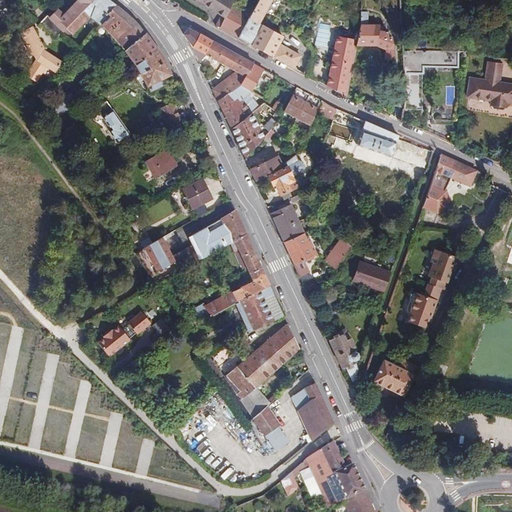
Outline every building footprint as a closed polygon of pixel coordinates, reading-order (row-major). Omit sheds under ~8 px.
[(56,40),(63,34),(70,26),(95,0),(76,0),(81,3),(67,18),(61,13),(53,21),(50,19),(42,27),(56,40)] [(99,10),(111,20),(120,11),(106,0),(95,0),(70,26),(77,33),(99,10)] [(194,0),(214,11),(220,0),(194,0)] [(226,19),(231,7),(234,1),(231,0),(220,0),(214,11),(219,14),(226,19)] [(254,47),(273,58),(285,38),(261,25),(274,0),(260,0),(247,24),(239,39),(254,47)] [(236,37),(239,39),(247,24),(244,22),(247,16),(231,7),(226,19),(221,29),(236,37)] [(137,66),(138,68),(158,53),(149,39),(133,21),(120,11),(111,20),(103,28),(137,66)] [(359,43),(358,46),(377,46),(386,50),(387,60),(396,60),(396,50),(395,49),(394,38),(391,38),(391,33),(381,33),(381,26),(369,26),(369,12),(362,12),(362,27),(360,37),(359,43)] [(187,31),(185,35),(200,60),(207,54),(239,71),(246,75),(252,62),(189,27),(187,31)] [(38,63),(44,54),(46,52),(33,29),(20,35),(33,59),(35,58),(38,63)] [(328,88),(347,99),(358,46),(359,43),(344,39),(342,47),(337,46),(328,88)] [(282,45),(275,59),(294,69),(301,56),(282,45)] [(404,102),(402,111),(420,112),(421,76),(454,77),(455,54),(402,51),(403,69),(403,73),(404,102)] [(158,53),(138,68),(149,88),(172,79),(164,61),(158,53)] [(38,63),(28,80),(38,87),(48,70),(56,75),(62,66),(44,54),(38,63)] [(263,68),(252,62),(246,75),(240,85),(251,90),(263,68)] [(511,104),(511,86),(498,84),(501,64),(485,62),(483,82),(468,80),(466,98),(484,101),(484,99),(490,100),(489,107),(493,110),(500,111),(504,109),(505,104),(511,104)] [(246,75),(239,71),(225,82),(232,91),(240,85),(246,75)] [(225,82),(214,90),(219,101),(232,91),(225,82)] [(232,91),(219,101),(222,108),(227,119),(231,127),(232,129),(259,107),(251,98),(250,99),(245,104),(241,99),(246,94),(251,90),(240,85),(232,91)] [(277,108),(280,110),(290,91),(283,87),(274,107),(277,108)] [(245,104),(250,99),(246,94),(241,99),(245,104)] [(298,119),(311,125),(318,109),(293,96),(285,112),(298,119)] [(23,102),(28,106),(33,102),(28,97),(23,102)] [(79,106),(73,97),(45,116),(51,126),(79,106)] [(119,146),(132,138),(106,101),(100,106),(102,109),(98,112),(112,133),(110,135),(119,146)] [(28,106),(36,115),(40,111),(33,102),(28,106)] [(232,129),(245,157),(264,137),(253,116),(263,108),(269,111),(272,106),(264,102),(259,107),(232,129)] [(160,112),(170,132),(183,126),(173,106),(160,112)] [(272,106),(269,111),(274,114),(277,108),(274,107),(272,106)] [(469,152),(482,158),(487,136),(492,136),(492,120),(484,120),(484,111),(458,111),(457,129),(457,132),(474,139),(469,152)] [(268,131),(276,123),(271,118),(262,126),(268,131)] [(399,136),(357,118),(354,127),(358,128),(357,131),(363,133),(359,145),(392,156),(399,136)] [(70,154),(83,143),(66,122),(53,133),(70,154)] [(180,154),(202,142),(196,129),(174,142),(180,154)] [(264,138),(267,142),(275,132),(272,129),(264,138)] [(434,155),(422,150),(417,165),(429,169),(434,155)] [(175,169),(167,153),(146,164),(153,180),(175,169)] [(276,189),(280,199),(290,194),(295,192),(299,185),(295,184),(294,184),(292,180),(305,174),(306,171),(303,166),(300,165),(297,158),(288,166),(283,168),(285,172),(269,180),(273,190),(276,189)] [(470,189),(476,174),(441,158),(422,212),(437,217),(445,213),(450,204),(446,195),(452,181),(470,189)] [(252,174),(258,185),(269,180),(285,172),(283,168),(280,161),(252,174)] [(212,202),(203,183),(185,193),(194,211),(212,202)] [(280,199),(283,205),(293,200),(290,194),(280,199)] [(272,217),(301,280),(309,277),(305,267),(303,264),(315,259),(307,242),(292,208),(272,217)] [(178,272),(236,243),(247,238),(236,214),(220,223),(193,237),(197,246),(171,259),(173,263),(178,272)] [(335,274),(360,242),(347,237),(324,266),(335,274)] [(207,311),(212,320),(232,310),(237,307),(242,305),(272,289),(247,238),(236,243),(255,283),(241,290),(242,291),(207,311)] [(135,254),(150,276),(173,263),(171,259),(167,250),(162,239),(135,254)] [(303,264),(305,267),(319,260),(310,240),(307,242),(315,259),(303,264)] [(430,282),(432,283),(446,288),(450,277),(454,278),(459,262),(436,254),(432,266),(434,270),(430,282)] [(357,260),(350,281),(383,293),(390,271),(357,260)] [(242,279),(239,273),(231,277),(233,282),(236,282),(242,279)] [(432,283),(430,289),(442,294),(444,295),(446,288),(432,283)] [(430,289),(428,288),(422,304),(434,308),(436,309),(442,294),(430,289)] [(256,334),(276,324),(266,304),(276,299),(272,289),(242,305),(251,324),(256,334)] [(204,307),(197,293),(184,300),(191,314),(204,307)] [(276,324),(285,319),(276,299),(266,304),(276,324)] [(434,308),(422,304),(410,300),(407,311),(410,315),(407,327),(423,333),(427,322),(429,323),(434,308)] [(237,307),(238,310),(245,326),(251,324),(242,305),(237,307)] [(197,315),(200,322),(212,320),(207,311),(197,315)] [(184,328),(176,316),(167,321),(175,335),(184,328)] [(131,329),(138,339),(139,340),(152,329),(144,318),(130,329),(131,329)] [(164,334),(168,341),(175,335),(167,321),(160,327),(164,334)] [(238,398),(243,405),(258,391),(301,352),(289,327),(249,362),(236,373),(229,379),(238,391),(242,394),(238,398)] [(126,333),(134,342),(138,339),(131,329),(126,333)] [(132,344),(131,344),(124,334),(121,331),(115,335),(114,335),(105,341),(106,342),(100,346),(112,361),(132,344)] [(347,344),(352,341),(348,332),(334,338),(336,342),(344,337),(347,344)] [(131,344),(134,342),(126,333),(124,334),(131,344)] [(154,342),(158,348),(168,341),(164,334),(154,342)] [(347,370),(354,385),(359,373),(356,367),(357,367),(355,363),(360,362),(359,360),(361,359),(360,356),(358,357),(355,351),(357,351),(352,341),(347,344),(344,337),(336,342),(331,344),(344,372),(347,370)] [(226,382),(229,379),(236,373),(222,352),(211,358),(226,382)] [(442,377),(446,367),(438,364),(434,374),(442,377)] [(394,372),(410,378),(413,370),(397,365),(394,372)] [(403,401),(410,378),(394,372),(379,367),(372,390),(403,401)] [(301,438),(309,449),(335,425),(317,386),(307,391),(312,403),(299,411),(309,432),(301,438)] [(255,422),(267,410),(272,406),(258,391),(243,405),(255,422)] [(255,422),(267,438),(280,429),(267,410),(255,422)] [(190,426),(182,432),(191,444),(199,438),(190,426)] [(347,471),(332,439),(309,461),(331,511),(348,503),(351,511),(375,511),(355,468),(347,471)]
